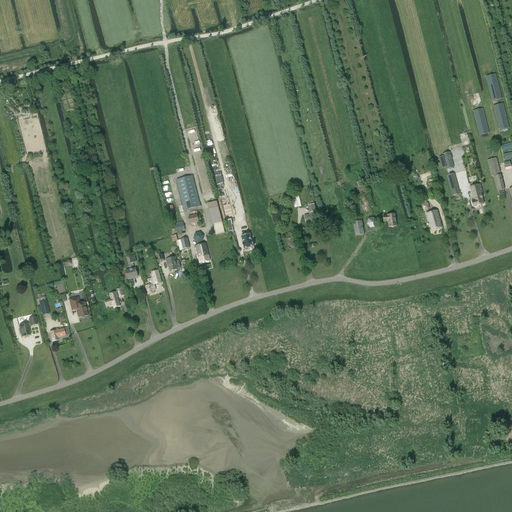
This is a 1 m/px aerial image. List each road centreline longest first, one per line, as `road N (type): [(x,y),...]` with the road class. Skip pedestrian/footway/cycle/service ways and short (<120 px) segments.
road 1 (tertiary): [(0,404),(91,374),(254,298),(326,280),(412,278),(511,249)]
road 2 (track): [(0,82),(234,31),(322,0)]
